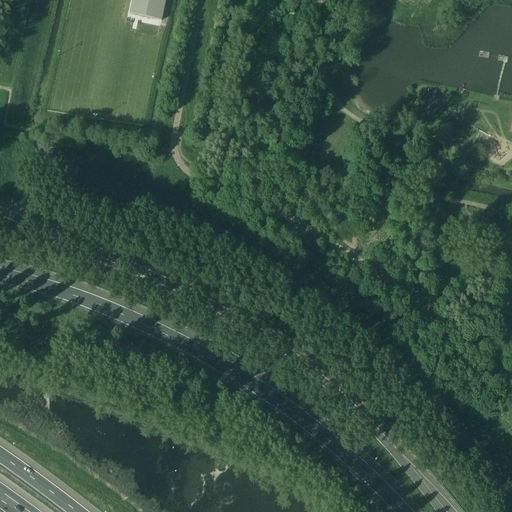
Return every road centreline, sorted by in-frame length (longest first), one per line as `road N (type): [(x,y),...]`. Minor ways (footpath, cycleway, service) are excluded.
road 1 (motorway): [(440,511),(325,386),(228,314),(0,213)]
road 2 (motorway): [(402,511),(317,433),(242,379),(106,308),(0,277)]
